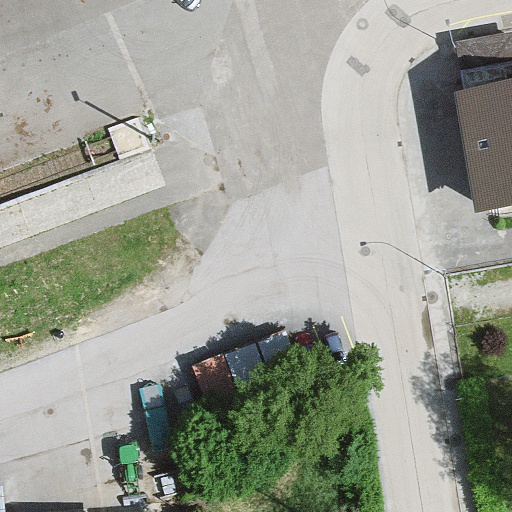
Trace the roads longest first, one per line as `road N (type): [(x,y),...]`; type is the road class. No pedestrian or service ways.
road 1 (residential): [(427,511),(364,67),(381,28),(434,0)]
road 2 (unknown): [(390,275),(58,391),(37,433),(46,511)]
